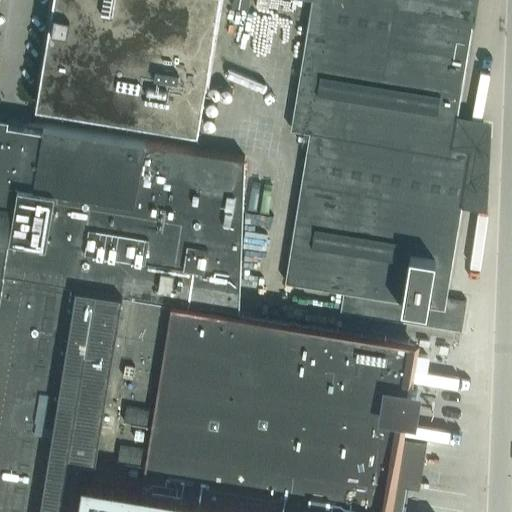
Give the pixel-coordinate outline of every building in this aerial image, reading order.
[(198,130),(205,85),(208,65),(218,0),(313,0),(303,65),(301,65),(297,89),(299,89),(292,127),(311,131),(286,280),(345,290),(342,310),(343,310),(343,309),(460,328),(459,329),(461,330),(466,299),(455,298),(447,296),(446,296),(462,204),(462,201),(465,185),(465,183),(466,183),(472,146),(452,143),(454,132),(456,120),(457,113),(472,25),(473,25),(477,0),(53,0),(36,104),(198,130)] [(232,0),(232,7),(247,9),(248,0),(232,0)] [(0,511),(53,511),(55,499),(69,501),(79,438),(97,329),(99,315),(104,287),(238,308),(245,156),(79,129),(43,123),(42,127),(8,121),(9,116),(0,114),(0,296),(0,298),(0,511)] [(116,332),(94,470),(93,477),(97,478),(96,482),(150,491),(149,493),(264,511),(401,511),(406,483),(419,485),(427,438),(394,433),(398,410),(414,412),(416,400),(418,388),(402,385),(410,339),(122,293),(118,318),(99,315),(97,329),(116,332)] [(264,511),(149,493),(92,484),(91,488),(82,487),(77,511),(264,511)] [(405,498),(404,508),(427,511),(428,500),(405,498)]
